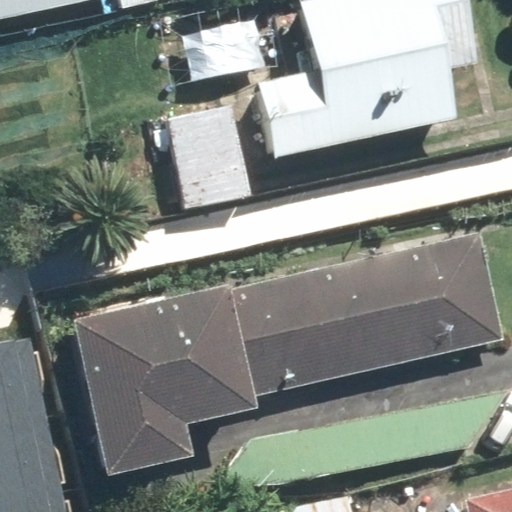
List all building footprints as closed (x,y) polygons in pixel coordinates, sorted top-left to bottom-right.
[(0,0),(0,22),(98,0),(0,0)] [(301,75),(245,86),(260,164),(449,128),(439,75),(466,70),(452,0),(328,0),(288,8),(301,75)] [(224,108),(156,122),(176,215),(243,201),(224,108)] [(471,236),(47,333),(82,486),(178,465),(169,428),(498,353),(471,236)] [(0,339),(0,511),(61,511),(22,335),(0,339)] [(511,511),(511,493),(452,507),(453,511),(511,511)] [(344,511),(341,496),(264,511),(344,511)]
